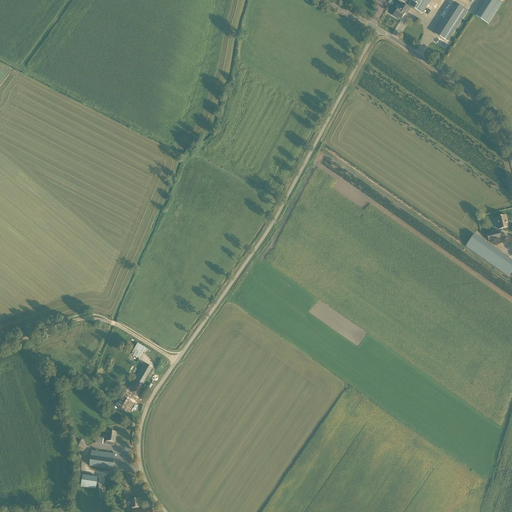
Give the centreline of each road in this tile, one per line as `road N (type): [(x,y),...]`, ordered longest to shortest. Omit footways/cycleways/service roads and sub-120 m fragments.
road 1 (unclassified): [(170,511),(142,461),(150,403),(285,204),(375,30)]
road 2 (track): [(0,349),(86,318),(122,327),(178,359)]
road 3 (unclassified): [(511,155),(488,111),(375,30)]
